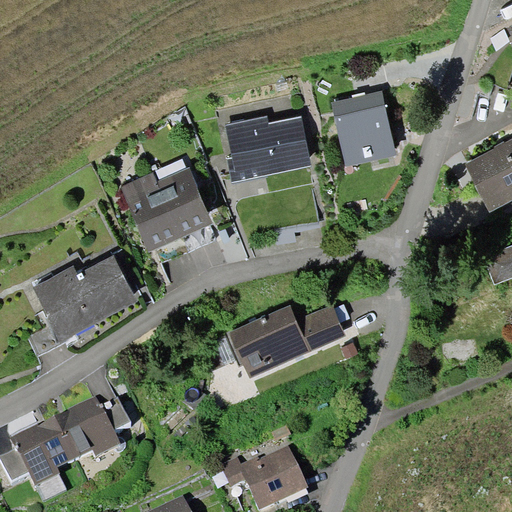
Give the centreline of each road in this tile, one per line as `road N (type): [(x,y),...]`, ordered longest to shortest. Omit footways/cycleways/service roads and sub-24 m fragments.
road 1 (residential): [(409,240),(202,282),(54,387),(0,414)]
road 2 (unclassified): [(333,511),(393,340),(409,240)]
road 3 (unclassified): [(409,240),(485,0)]
